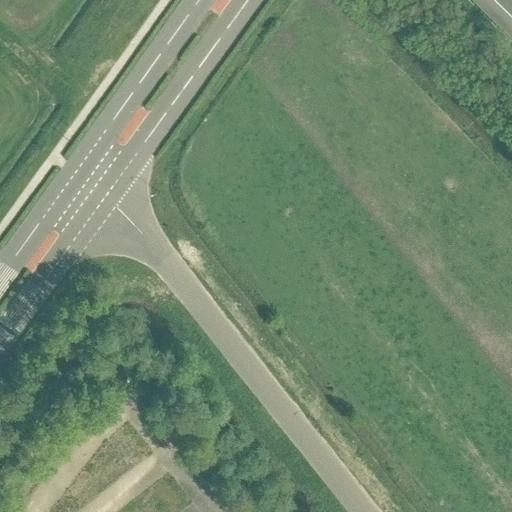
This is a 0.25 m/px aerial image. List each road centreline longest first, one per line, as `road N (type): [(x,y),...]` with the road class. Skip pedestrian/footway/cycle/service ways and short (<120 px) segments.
road 1 (unclassified): [(105,196),(365,511)]
road 2 (tertiary): [(105,196),(247,0)]
road 3 (tertiary): [(199,0),(75,173)]
road 4 (tertiary): [(0,342),(105,196)]
road 5 (tertiary): [(75,173),(0,277)]
